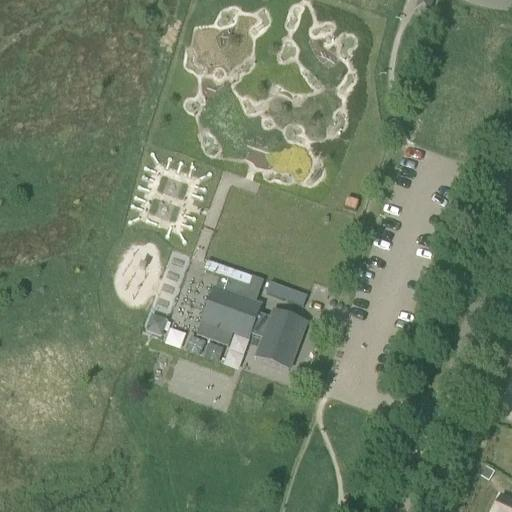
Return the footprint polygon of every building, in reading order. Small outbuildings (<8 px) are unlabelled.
[(166,313),(183,261),(170,257),(153,309),(166,313)] [(202,325),(197,339),(228,351),(234,336),(249,342),(251,337),(264,342),(257,361),(289,373),(306,326),(275,315),(272,322),(259,317),(262,310),(254,307),(263,283),(252,279),(249,289),(219,279),(214,293),(202,325)] [(306,298),(269,284),(265,295),(302,309),(306,298)] [(141,334),(161,340),(167,322),(147,315),(141,334)] [(486,470),(481,479),(488,484),(494,474),(486,470)] [(511,511),(511,504),(500,499),(493,511),(511,511)]
